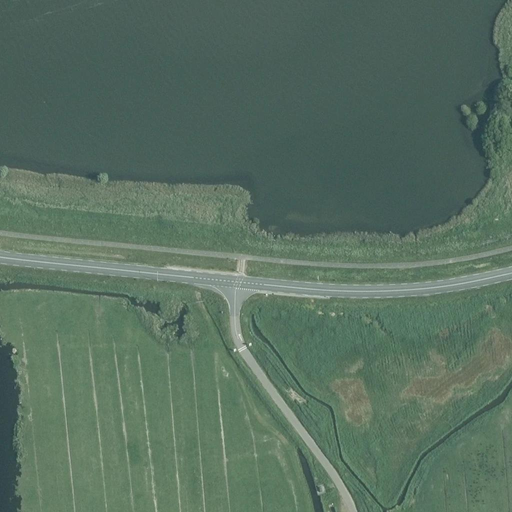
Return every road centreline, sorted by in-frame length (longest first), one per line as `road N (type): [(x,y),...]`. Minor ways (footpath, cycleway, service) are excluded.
road 1 (secondary): [(511,274),(451,288),(335,292),(238,282)]
road 2 (tertiary): [(352,511),(241,346),(238,282)]
road 3 (secondary): [(238,282),(0,256)]
